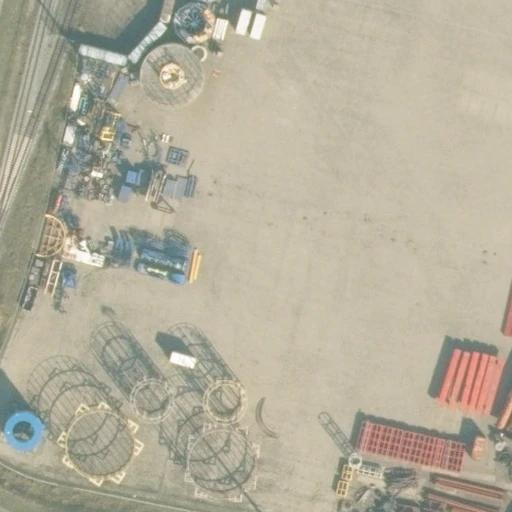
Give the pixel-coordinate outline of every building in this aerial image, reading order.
[(316,34),(298,31),(292,65),(293,66),(291,77),(304,79),(309,49),(328,52),(329,40),(333,41),(338,11),(336,11),(333,25),(331,36),(316,33),(316,34)] [(131,53),(131,45),(84,45),(84,53),(131,53)] [(74,110),(94,115),(106,70),(85,65),(74,110)] [(82,432),(83,452),(102,451),(101,431),(82,432)] [(511,511),(511,487),(498,511),(511,511)] [(466,497),(462,511),(477,511),(481,500),(466,497)]
